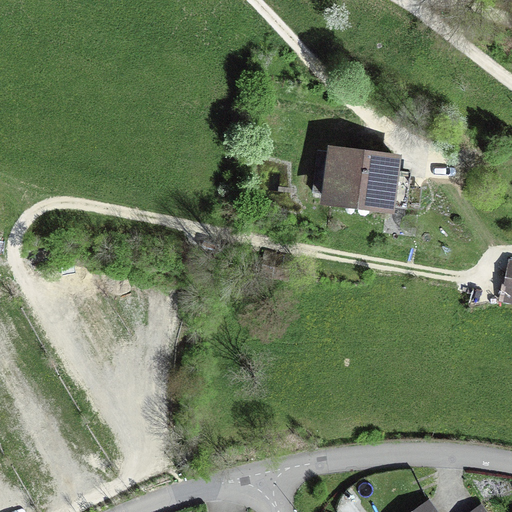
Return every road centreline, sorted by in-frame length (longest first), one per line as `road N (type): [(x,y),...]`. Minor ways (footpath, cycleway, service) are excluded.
road 1 (track): [(492,282),(61,203),(31,211),(14,242),(35,287)]
road 2 (track): [(251,0),(420,163),(467,166)]
road 3 (residential): [(254,477),(386,455),(511,463)]
road 4 (track): [(511,76),(413,0)]
